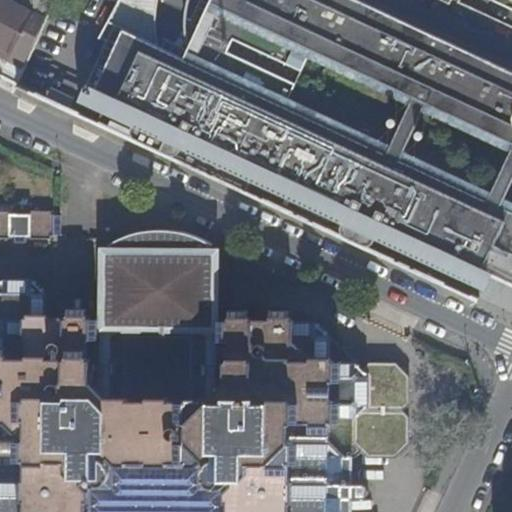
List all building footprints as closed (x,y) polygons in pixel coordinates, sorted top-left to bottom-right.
[(8,58),(24,66),(45,19),(7,0),(0,0),(0,62),(4,65),(8,58)] [(371,246),(374,244),(375,242),(376,241),(476,288),(480,280),(486,283),(490,274),(511,283),(511,69),(364,0),(211,0),(184,57),(107,21),(65,109),(172,159),(176,159),(179,157),(182,155),(184,153),(185,150),(186,147),(185,144),(184,141),(183,139),(181,138),(339,212),(336,212),(333,212),(330,214),(328,216),(326,218),(325,221),(325,224),(326,227),(327,229),(329,232),(363,248),(366,248),(369,247),(371,246)] [(140,13),(146,0),(120,0),(119,2),(140,13)] [(0,237),(11,238),(11,235),(16,235),(15,242),(26,242),(26,235),(30,235),(30,238),(51,238),(51,235),(61,235),(61,214),(51,214),(51,210),(30,210),(30,214),(11,214),(12,204),(0,204),(0,237)] [(96,330),(217,327),(218,245),(195,231),(166,225),(142,225),(109,240),(97,241),(96,330)] [(0,511),(332,511),(333,506),(339,498),(358,498),(360,498),(362,497),(364,495),(365,494),(366,489),(365,488),(362,485),(360,483),(340,484),(333,474),(334,451),(357,451),(358,452),(359,453),(360,453),(361,453),(362,451),(399,451),(400,452),(401,452),(403,452),(403,451),(403,450),(403,449),(401,448),(401,412),(403,411),(404,409),(403,408),(402,407),(402,372),(401,371),(400,370),(400,369),(363,369),(362,367),(361,367),(359,367),(323,329),(321,330),(320,329),(320,328),(319,327),(284,327),(283,329),(281,329),(280,329),(279,327),(243,327),(242,328),(242,329),(240,329),(239,329),(238,327),(217,327),(96,330),(87,330),(84,333),(69,333),(67,334),(65,335),(63,337),(62,339),(61,341),(53,341),(53,339),(53,337),(52,335),(50,334),(48,333),(31,333),(23,326),(0,325),(0,511)]
